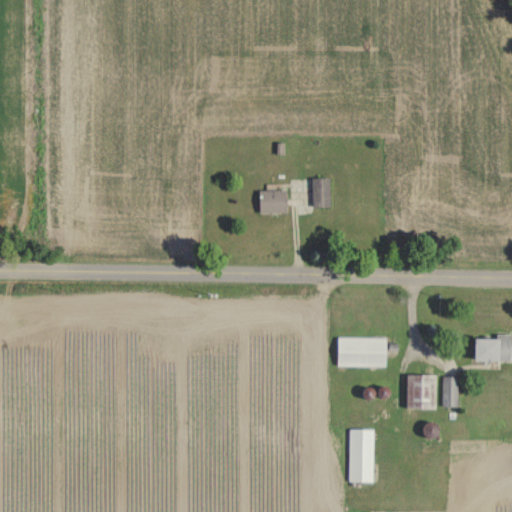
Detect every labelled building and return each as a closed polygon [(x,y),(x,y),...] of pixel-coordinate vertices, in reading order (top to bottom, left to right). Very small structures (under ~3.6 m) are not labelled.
[(315,178),(315,207),(333,207),(333,178),(315,178)] [(290,212),(290,190),(261,190),(261,212),(290,212)] [(508,358),(508,334),(468,334),(468,358),(508,358)] [(383,364),(383,335),(334,335),(334,364),(383,364)] [(403,406),(433,406),(433,372),(403,372),(403,406)] [(456,374),(440,374),(440,404),(456,404),(456,374)] [(371,480),(371,426),(346,426),(346,480),(371,480)]
